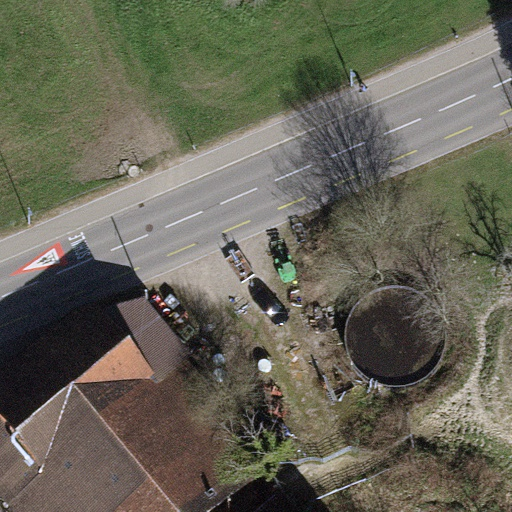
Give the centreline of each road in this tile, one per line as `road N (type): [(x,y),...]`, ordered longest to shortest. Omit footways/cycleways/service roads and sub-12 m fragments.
road 1 (unclassified): [(0,300),(511,84)]
road 2 (track): [(184,221),(328,439),(397,511)]
